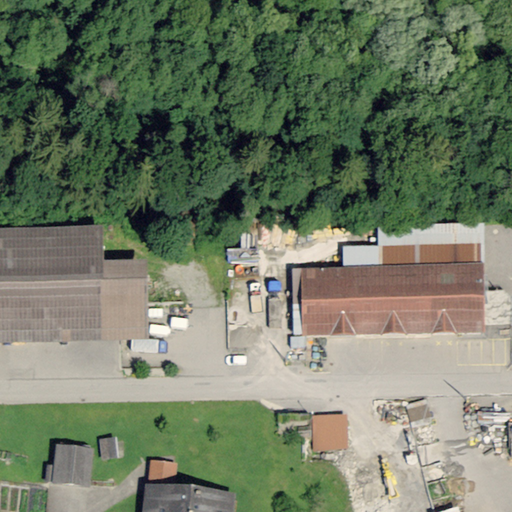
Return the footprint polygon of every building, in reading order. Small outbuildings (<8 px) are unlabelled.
[(137,236),(0,242),(0,347),(142,341),(137,236)] [(481,267),(305,271),(306,332),(482,328),(481,267)] [(347,413),(312,414),(313,449),(348,448),(347,413)] [(90,459),(49,457),(48,486),(89,487),(90,459)] [(233,511),(235,493),(175,484),(181,461),(149,459),(143,511),(233,511)]
